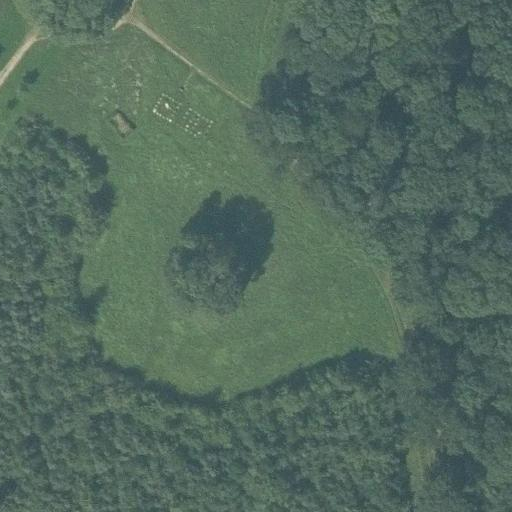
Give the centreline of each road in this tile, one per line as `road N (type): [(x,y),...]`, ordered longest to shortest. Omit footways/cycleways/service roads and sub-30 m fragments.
road 1 (track): [(427,511),(392,234)]
road 2 (track): [(392,234),(363,170),(359,126),(370,47),(387,0)]
